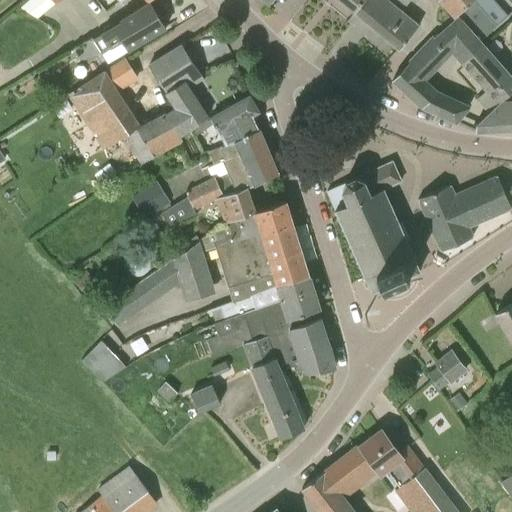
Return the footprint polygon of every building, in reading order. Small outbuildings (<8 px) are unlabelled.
[(339,0),(354,12),(354,11),(363,0),(339,0)] [(363,0),(354,11),(399,48),(419,25),(402,11),(389,0),(363,0)] [(389,0),(402,11),(411,0),(389,0)] [(440,0),(455,15),(472,0),(435,0),(438,2),(440,0)] [(129,51),(166,28),(165,27),(149,2),(121,20),(121,22),(93,39),(102,53),(122,41),(129,51)] [(445,95),(435,91),(436,91),(424,80),(452,52),(460,61),(480,44),(457,18),(435,37),(434,37),(392,80),(422,107),(435,113),(445,95)] [(460,61),(486,90),(477,98),(488,110),(496,102),(511,89),(508,86),(511,81),(511,79),(480,44),(460,61)] [(175,108),(165,115),(179,136),(207,117),(184,82),(200,73),(182,45),(149,65),(175,108)] [(181,141),(179,136),(165,115),(141,129),(115,88),(133,76),(123,61),(104,73),(69,94),(102,147),(125,134),(142,163),(181,141)] [(250,95),(216,115),(212,117),(225,141),(259,128),(253,113),(258,110),(250,95)] [(445,95),(435,113),(456,122),(469,106),(445,95)] [(511,100),(496,102),(488,110),(489,111),(475,124),(475,131),(511,128),(511,100)] [(278,173),(259,128),(225,141),(227,144),(208,153),(214,165),(223,162),(228,173),(216,179),(223,196),(246,187),(246,188),(278,173)] [(0,162),(8,157),(0,144),(0,162)] [(363,277),(364,278),(365,278),(372,292),(382,287),(383,289),(386,287),(410,277),(409,275),(419,271),(413,257),(415,256),(414,254),(413,255),(406,240),(407,240),(407,239),(408,238),(401,221),(400,222),(399,221),(398,222),(391,207),(393,207),(392,205),(391,205),(384,191),(385,190),(385,188),(401,181),(392,161),(356,177),(354,177),(346,181),(346,180),(345,182),(327,191),(336,210),(334,211),(335,212),(336,212),(343,227),(342,227),(342,229),(344,228),(350,243),(349,244),(350,245),(351,245),(357,259),(356,260),(357,262),(358,261),(365,276),(363,277)] [(158,176),(134,191),(148,214),(173,199),(158,176)] [(468,226),(507,209),(511,207),(507,197),(511,194),(511,188),(510,183),(502,186),(498,176),(454,195),(450,185),(418,198),(441,250),(473,237),(468,226)] [(254,211),(246,188),(246,187),(223,196),(216,179),(215,180),(214,177),(185,192),(188,197),(161,212),(169,228),(196,214),(194,209),(214,198),(224,223),(254,211)] [(255,212),(254,211),(224,223),(171,258),(172,260),(164,266),(105,309),(117,326),(180,282),(187,301),(215,292),(202,252),(216,248),(233,302),(278,284),(309,274),(286,200),(255,212)] [(171,244),(156,254),(162,263),(177,253),(171,244)] [(74,282),(87,296),(98,287),(85,272),(74,282)] [(310,278),(309,274),(278,284),(233,302),(216,308),(221,321),(283,299),(289,319),(319,308),(318,305),(310,278)] [(244,343),(253,366),(276,358),(280,370),(309,372),(334,368),(335,368),(335,367),(336,367),(330,345),(320,317),(285,329),(282,321),(289,319),(283,299),(221,321),(215,323),(219,335),(205,340),(211,356),(244,343)] [(511,340),(511,302),(495,312),(511,340)] [(104,336),(85,355),(108,379),(127,360),(104,336)] [(453,351),(436,364),(438,367),(428,375),(438,388),(443,386),(461,372),(466,368),(453,351)] [(280,370),(276,358),(253,366),(273,419),(281,438),(304,428),(280,370)] [(226,362),(211,369),(214,377),(229,370),(226,362)] [(177,392),(165,381),(158,390),(169,401),(177,392)] [(213,385),(191,394),(199,412),(220,402),(213,385)] [(459,392),(448,400),(456,411),(467,403),(459,392)] [(413,511),(459,511),(408,446),(399,453),(381,429),(358,447),(357,445),(336,461),(322,472),(340,496),(341,495),(354,485),(376,469),(380,473),(389,467),(402,486),(397,490),(413,511)] [(141,511),(155,502),(130,469),(99,491),(101,495),(79,511),(141,511)] [(353,511),(341,495),(340,496),(322,472),(301,488),(318,511),(353,511)] [(511,475),(501,483),(511,498),(511,475)]
